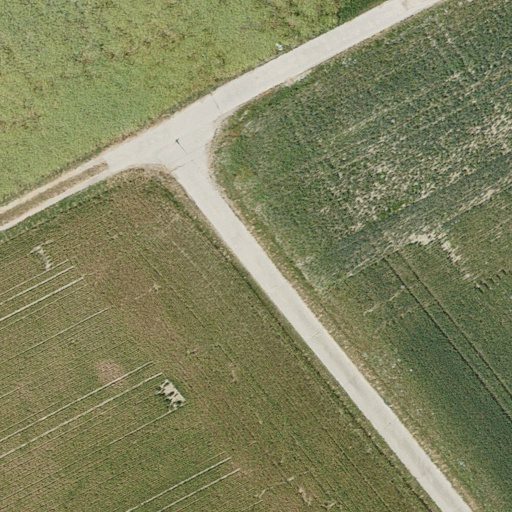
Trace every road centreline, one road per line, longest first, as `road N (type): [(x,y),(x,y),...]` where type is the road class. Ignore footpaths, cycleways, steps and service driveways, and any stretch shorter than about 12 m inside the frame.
road 1 (track): [(471,511),(162,123),(402,0)]
road 2 (track): [(0,208),(162,123)]
